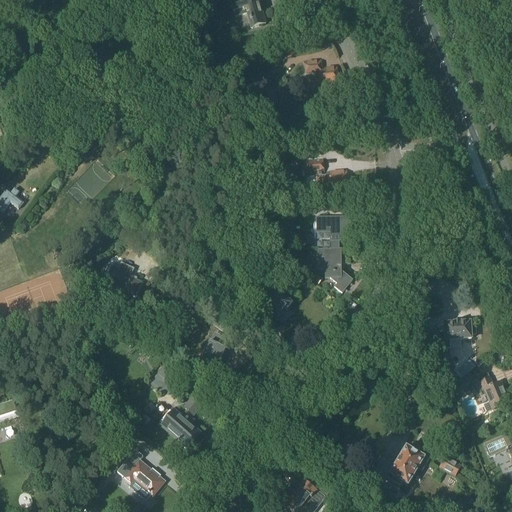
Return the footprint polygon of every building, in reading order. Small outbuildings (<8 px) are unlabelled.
[(265,26),(258,0),(235,0),(230,2),(235,19),(247,15),(251,30),(265,26)] [(321,70),(320,62),(304,63),(305,75),(318,74),(319,87),(338,85),(336,68),(321,70)] [(72,136),(78,141),(84,133),(78,128),(72,136)] [(305,145),(304,139),(293,142),(294,143),(288,145),(289,148),(301,145),(301,146),(305,145)] [(321,178),(321,174),(323,174),(322,162),(304,163),(305,175),(317,174),(318,177),(315,177),(316,189),(328,188),(328,191),(336,191),(337,199),(347,198),(346,190),(347,190),(345,173),(326,174),(327,178),(321,178)] [(16,198),(19,194),(14,190),(11,195),(7,191),(0,200),(0,212),(3,214),(10,205),(19,212),(24,205),(16,198)] [(330,251),(338,251),(338,243),(349,243),(348,219),(316,219),(316,235),(330,235),(330,251)] [(338,251),(330,251),(317,251),(317,261),(324,260),(324,280),(329,280),(336,286),(333,289),(341,295),(352,282),(341,273),(341,251),(338,251)] [(278,259),(269,271),(278,278),(287,266),(278,259)] [(111,268),(107,277),(113,280),(111,286),(122,291),(121,293),(128,296),(129,294),(134,297),(140,284),(135,281),(135,279),(130,277),(133,270),(121,265),(118,271),(111,268)] [(322,281),(315,275),(311,281),(318,286),(322,281)] [(282,301),(273,292),(264,303),(261,300),(256,306),(277,322),(290,307),(288,306),(290,303),(290,300),(287,298),(284,298),(282,301)] [(449,350),(449,342),(471,341),(470,337),(475,337),(475,328),(470,328),(470,324),(459,325),(459,324),(454,325),(444,326),(444,335),(436,335),(437,351),(449,350)] [(214,373),(225,351),(222,350),(227,341),(215,334),(210,343),(198,365),(214,373)] [(153,359),(159,353),(148,344),(142,350),(153,359)] [(452,373),(443,377),(448,390),(456,387),(458,386),(452,373)] [(456,387),(452,391),(458,397),(474,381),(475,380),(469,374),(458,386),(456,387)] [(483,382),(479,384),(481,389),(482,392),(483,391),(489,404),(483,406),(486,412),(486,413),(487,413),(492,411),(508,404),(509,404),(507,401),(500,384),(493,387),(493,386),(490,379),(488,375),(482,377),(484,382),(483,382)] [(193,417),(206,402),(197,393),(183,409),(186,411),(179,420),(176,418),(178,416),(171,409),(158,424),(178,441),(176,443),(179,445),(180,443),(181,444),(182,447),(184,449),(187,449),(190,447),(189,443),(196,435),(190,430),(191,428),(187,425),(192,419),(190,418),(192,416),(193,417)] [(217,408),(223,401),(218,397),(212,404),(217,408)] [(0,416),(15,411),(13,403),(0,407),(0,416)] [(511,433),(483,446),(488,459),(507,451),(511,463),(511,433)] [(421,471),(426,463),(423,461),(424,460),(406,450),(390,477),(392,478),(390,482),(401,488),(403,485),(407,487),(418,469),(421,471)] [(135,452),(116,474),(123,479),(122,480),(130,487),(129,489),(146,503),(151,497),(152,498),(157,492),(164,484),(145,468),(139,463),(143,458),(135,452)] [(445,459),(438,470),(455,480),(462,469),(445,459)] [(175,478),(180,482),(184,477),(179,473),(175,478)] [(292,494),(282,506),(285,508),(289,511),(302,511),(305,510),(307,511),(315,511),(321,505),(325,500),(317,493),(315,492),(307,486),(299,480),(298,481),(292,476),(290,475),(286,480),(294,487),(289,492),(292,494)]
